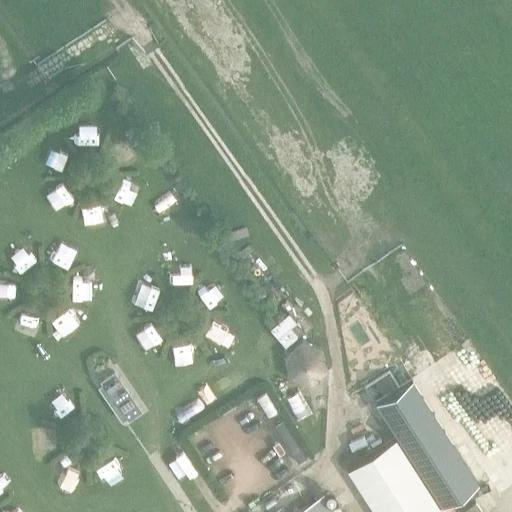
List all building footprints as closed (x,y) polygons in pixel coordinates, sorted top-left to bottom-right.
[(288,313),(270,329),(285,347),(303,331),(288,313)] [(284,356),(288,379),(310,386),(326,372),(321,348),(302,339),(284,356)] [(114,370),(101,379),(128,418),(141,409),(114,370)] [(420,472),(456,448),(412,380),(375,404),(420,472)] [(395,438),(348,469),(375,511),(431,511),(440,507),(395,438)] [(456,448),(420,472),(441,506),(478,482),(456,448)] [(334,511),(323,494),(295,511),(334,511)] [(459,511),(480,511),(482,511),(475,501),(459,511)]
